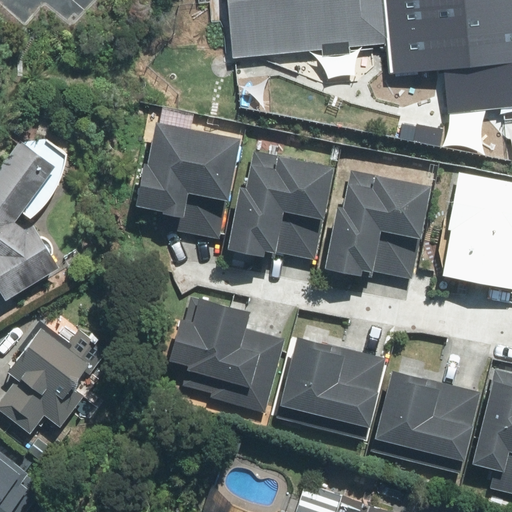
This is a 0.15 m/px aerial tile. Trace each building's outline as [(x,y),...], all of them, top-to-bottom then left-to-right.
[(227,0),(232,54),(383,42),(378,0),(227,0)] [(511,0),(378,0),(383,42),(385,70),(446,64),(450,109),(511,102),(511,0)] [(231,137),(145,119),(136,162),(133,161),(124,181),(120,203),(150,209),(149,211),(172,215),(173,211),(174,211),(178,190),(219,199),(231,137)] [(64,152),(46,138),(31,138),(25,145),(16,139),(0,161),(0,296),(52,265),(26,222),(18,227),(8,219),(16,209),(25,216),(36,207),(47,192),(54,181),(60,166),(64,152)] [(311,217),(322,165),(249,149),(246,163),(240,162),(235,185),(227,183),(214,245),(268,256),(270,250),(307,257),(316,217),(311,217)] [(409,235),(420,184),(345,169),(342,182),(335,181),(330,205),(326,204),(314,265),(366,275),(368,269),(407,277),(416,237),(409,235)] [(511,183),(459,172),(448,226),(450,226),(440,271),(510,285),(511,273),(511,183)] [(234,325),(239,309),(186,295),(179,319),(168,317),(149,377),(258,412),(278,338),(234,325)] [(58,425),(82,394),(74,388),(104,348),(78,328),(68,341),(38,318),(21,340),(24,342),(3,368),(14,377),(0,394),(0,411),(27,432),(41,413),(58,425)] [(379,357),(286,333),(268,402),(271,403),(268,415),(358,438),(379,357)] [(473,391),(380,368),(362,436),(366,437),(363,450),(452,471),(473,391)] [(511,374),(486,368),(483,378),(482,378),(460,462),(487,469),(483,486),(511,493),(511,374)] [(0,511),(20,511),(37,491),(20,478),(23,474),(0,456),(0,511)] [(387,511),(388,509),(318,487),(309,511),(387,511)]
